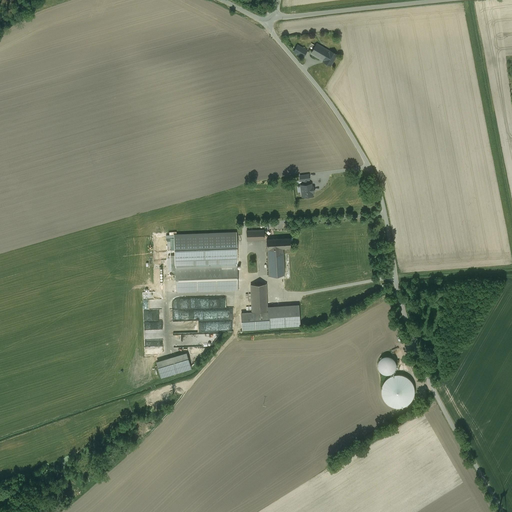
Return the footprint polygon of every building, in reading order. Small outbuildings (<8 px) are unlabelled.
[(329,51),(317,44),(311,54),(323,61),(329,51)] [(307,51),(297,45),(295,49),(293,52),(300,55),(303,57),(307,51)] [(336,55),(329,51),(323,61),(330,65),(336,55)] [(310,184),(308,184),(307,180),(304,180),(305,184),(301,185),(302,192),(302,193),(304,192),(304,196),(305,196),(311,195),(312,195),(312,192),(313,191),(312,187),(311,187),(311,184),(310,184)] [(263,230),(246,230),(247,240),(264,240),(263,230)] [(236,233),(174,235),(175,262),(237,260),(236,233)] [(289,238),(267,239),(267,249),(283,248),(290,247),(289,238)] [(283,248),(267,249),(269,275),(284,274),(283,248)] [(237,264),(221,264),(221,265),(175,267),(176,292),(238,290),(237,264)] [(266,284),(251,285),(252,312),(267,311),(266,284)] [(298,305),(268,307),(268,312),(269,328),(299,325),(298,305)] [(234,319),(234,307),(215,307),(215,319),(234,319)] [(269,328),(268,312),(241,313),(242,330),(270,328),(269,328)] [(144,323),(145,344),(156,344),(156,333),(153,333),(152,323),(144,323)] [(186,353),(157,362),(161,377),(190,369),(186,353)] [(379,369),(380,372),(383,373),(386,374),(389,374),(392,374),(394,372),(396,369),(397,367),(397,364),(396,361),(394,359),(392,357),(389,356),(386,356),(383,357),(381,358),(379,361),(378,363),(378,366),(379,369)] [(383,396),(384,400),(387,403),(390,406),(394,407),(398,408),(402,407),(406,406),(409,403),(412,400),(414,397),(415,393),(415,389),(414,386),(412,382),(410,379),(407,377),(404,376),(400,375),(396,375),(392,376),(389,378),(386,381),(383,384),(382,388),(382,392),(383,396)]
